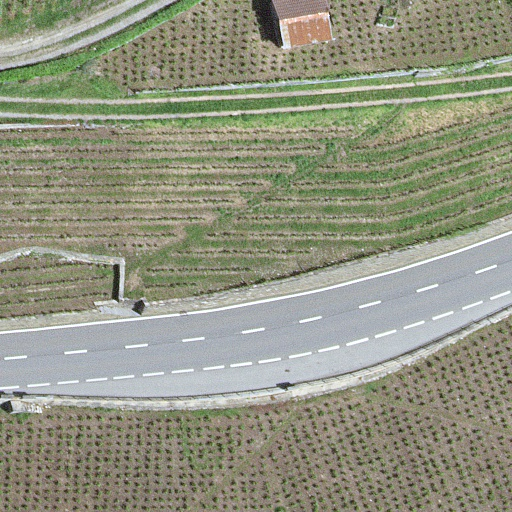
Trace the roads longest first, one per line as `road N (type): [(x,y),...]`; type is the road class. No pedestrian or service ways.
road 1 (primary): [(511,271),(376,314),(133,355),(0,366)]
road 2 (track): [(0,102),(99,108),(511,74)]
road 3 (track): [(0,55),(93,32),(156,0)]
